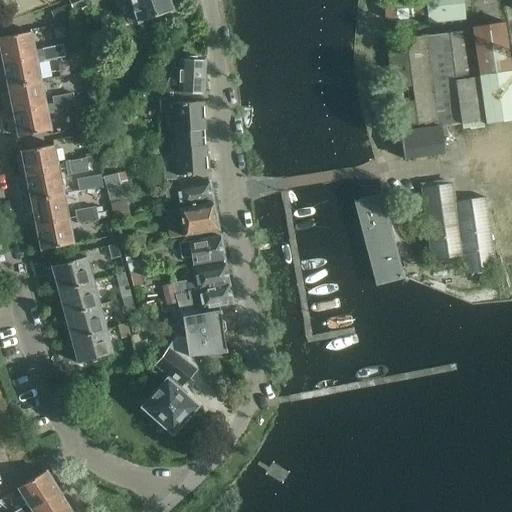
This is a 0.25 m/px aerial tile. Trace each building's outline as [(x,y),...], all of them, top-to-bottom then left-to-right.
[(68,0),(70,4),(72,10),(98,0),(68,0)] [(127,23),(171,9),(168,0),(129,0),(132,6),(122,9),(127,23)] [(383,0),(384,19),(426,15),(427,23),(465,19),(462,0),(383,0)] [(471,29),(484,120),(485,123),(511,119),(511,75),(504,22),(470,27),(471,29)] [(484,120),(471,29),(386,41),(399,132),(446,126),(484,120)] [(30,32),(0,37),(0,52),(2,63),(64,50),(62,44),(42,48),(38,30),(30,32)] [(107,55),(102,35),(89,38),(94,59),(107,55)] [(64,50),(2,63),(7,87),(40,80),(37,63),(65,57),(64,50)] [(172,68),(159,98),(171,98),(171,97),(196,96),(196,93),(203,93),(204,60),(197,60),(187,59),(179,59),(178,68),(172,68)] [(40,80),(7,87),(12,112),(45,105),(40,80)] [(72,93),(51,97),(52,103),(74,99),(72,93)] [(171,98),(159,98),(159,99),(159,112),(170,111),(171,123),(176,123),(177,139),(205,137),(204,129),(203,102),(193,102),(193,97),(196,97),(196,96),(171,97),(171,98)] [(45,105),(12,112),(17,136),(50,130),(47,114),(55,113),(54,110),(75,106),(74,99),(52,103),(45,105)] [(450,151),(446,126),(399,132),(403,159),(443,152),(450,151)] [(205,145),(205,137),(177,139),(178,154),(173,155),(174,167),(163,168),(163,180),(176,179),(176,174),(207,173),(205,145)] [(25,176),(58,169),(66,168),(87,164),(85,158),(64,162),(65,163),(57,165),(53,145),(20,151),(25,176)] [(58,169),(25,176),(30,200),(63,194),(59,175),(66,174),(67,175),(88,171),(87,164),(66,168),(58,169)] [(119,173),(104,177),(102,178),(108,203),(110,203),(126,199),(128,198),(125,188),(122,189),(119,177),(119,173)] [(420,187),(421,187),(432,261),(461,256),(464,274),(495,270),(484,197),(454,201),(452,183),(451,179),(420,183),(420,187)] [(209,181),(176,187),(164,189),(165,201),(178,199),(179,203),(180,207),(180,208),(213,202),(209,181)] [(378,190),(357,196),(379,279),(400,273),(378,190)] [(63,194),(30,200),(35,225),(97,213),(95,206),(75,210),(74,207),(66,209),(63,194)] [(126,199),(110,203),(114,219),(130,215),(126,199)] [(180,207),(165,210),(170,239),(182,236),(218,230),(216,221),(213,202),(180,208),(180,207)] [(97,213),(35,225),(40,250),(73,243),(70,229),(77,228),(76,224),(89,221),(98,220),(97,213)] [(220,236),(188,241),(178,243),(180,258),(191,257),(192,265),(224,260),(220,236)] [(119,241),(121,248),(144,244),(143,237),(119,241)] [(107,246),(111,259),(120,256),(116,243),(107,246)] [(86,256),(50,266),(57,291),(93,282),(86,256)] [(225,264),(193,270),(195,281),(186,283),(185,280),(171,283),(174,294),(229,283),(225,264)] [(118,288),(128,285),(124,272),(115,275),(118,288)] [(93,282),(57,291),(63,315),(99,305),(93,282)] [(174,294),(171,283),(161,286),(166,305),(176,303),(174,294)] [(229,283),(174,294),(176,303),(177,306),(182,316),(193,314),(189,300),(199,298),(201,309),(233,303),(229,283)] [(122,298),(125,312),(134,309),(131,296),(122,298)] [(99,305),(63,315),(70,339),(106,329),(99,305)] [(193,314),(182,316),(185,337),(223,332),(219,309),(193,314)] [(120,338),(130,336),(126,323),(117,325),(120,338)] [(106,329),(70,339),(76,362),(113,353),(106,329)] [(176,334),(167,348),(181,357),(184,359),(195,369),(197,368),(195,364),(193,356),(226,352),(223,332),(185,337),(176,334)] [(146,338),(134,343),(137,351),(149,347),(146,338)] [(167,348),(155,365),(168,375),(166,378),(178,388),(196,370),(172,351),(167,348)] [(166,378),(141,406),(172,434),(186,418),(193,417),(196,413),(196,406),(197,405),(178,388),(166,378)] [(46,470),(17,488),(31,510),(59,492),(46,470)] [(72,511),(59,492),(31,510),(31,511),(72,511)]
